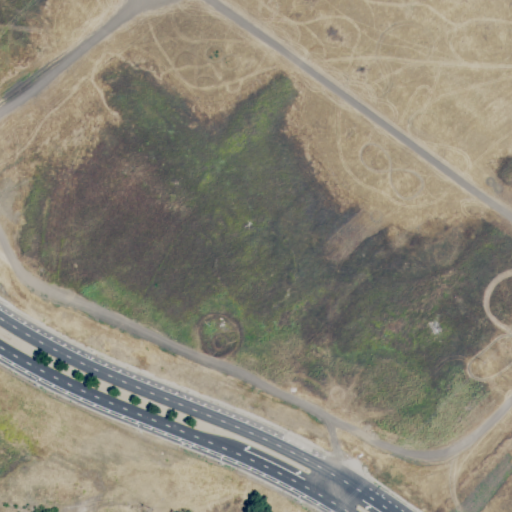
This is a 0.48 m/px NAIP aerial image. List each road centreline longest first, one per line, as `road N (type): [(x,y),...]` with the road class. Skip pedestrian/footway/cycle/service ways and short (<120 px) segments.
road 1 (secondary): [(343,480),(54,349),(0,316)]
road 2 (secondary): [(0,348),(96,398),(237,455)]
